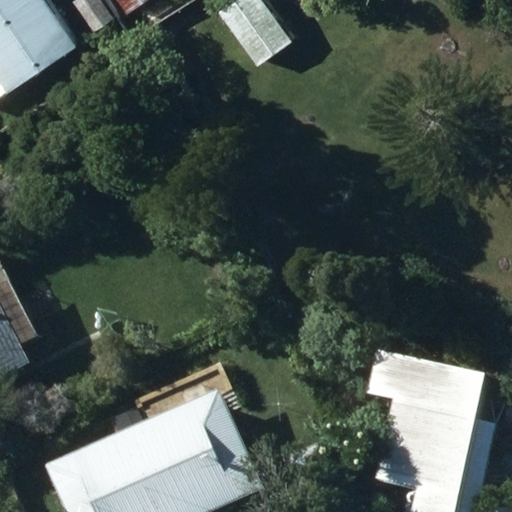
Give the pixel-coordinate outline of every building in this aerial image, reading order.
[(0,0),(0,104),(127,17),(115,0),(0,0)] [(131,0),(128,3),(150,36),(185,12),(176,0),(131,0)] [(279,0),(265,0),(236,21),(267,64),(305,37),(279,0)] [(157,80),(135,95),(149,116),(171,100),(157,80)] [(0,393),(48,369),(39,351),(55,343),(28,289),(12,296),(2,277),(0,277),(0,393)] [(239,398),(67,470),(85,511),(243,511),(280,497),(239,398)]
